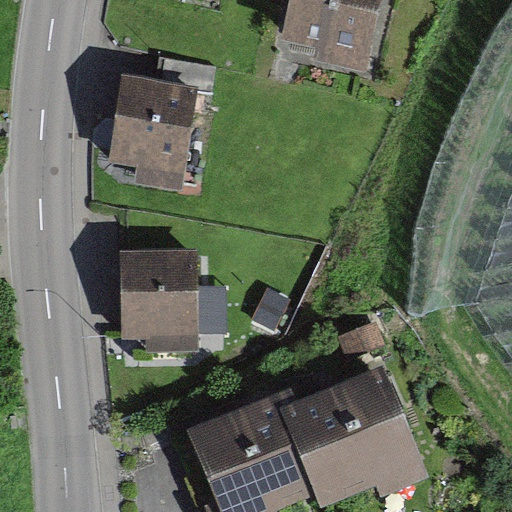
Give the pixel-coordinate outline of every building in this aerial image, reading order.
[(211,0),(122,0),(120,10),(206,28),(211,0)] [(383,9),(339,0),(284,0),(267,80),(364,100),(383,9)] [(187,117),(107,108),(97,195),(124,198),(123,218),(173,224),(187,117)] [(187,281),(107,283),(109,371),(133,371),(133,385),(191,384),(190,369),(187,281)] [(415,511),(371,402),(283,438),(278,424),(172,465),(190,511),(415,511)]
